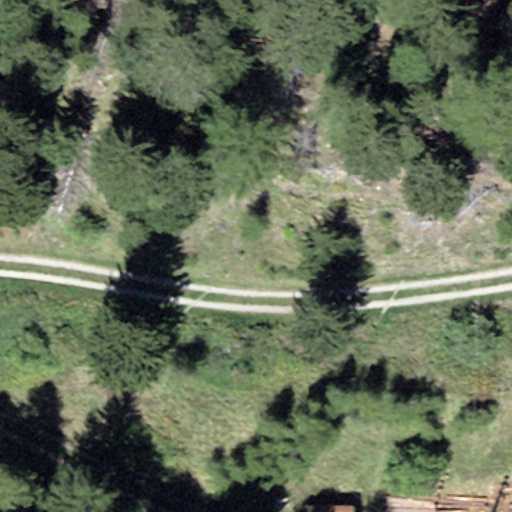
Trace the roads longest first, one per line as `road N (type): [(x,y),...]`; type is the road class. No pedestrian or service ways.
road 1 (track): [(511,278),(326,304),(250,302),(0,264)]
road 2 (track): [(191,511),(0,421)]
